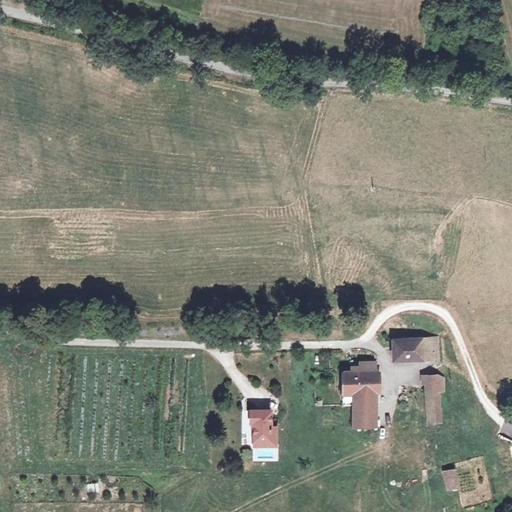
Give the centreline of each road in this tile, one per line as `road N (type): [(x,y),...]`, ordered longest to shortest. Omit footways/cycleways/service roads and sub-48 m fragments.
road 1 (unclassified): [(511,102),(269,78),(0,0)]
road 2 (unclassified): [(0,329),(42,340),(372,344)]
